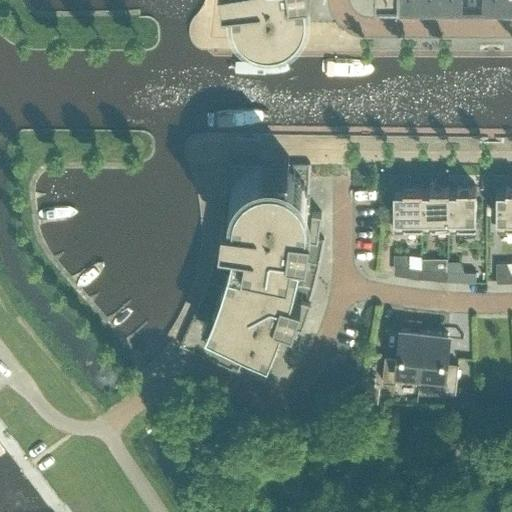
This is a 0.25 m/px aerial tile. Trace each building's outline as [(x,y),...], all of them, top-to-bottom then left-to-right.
[(224,0),(225,22),(262,22),(262,28),(288,28),(288,22),(309,22),(308,0),(224,0)] [(180,342),(234,367),(240,354),(246,342),(267,352),(282,321),(297,328),(303,314),(307,302),(311,289),(317,266),(320,251),(321,235),(316,234),(318,212),(318,209),(310,208),(312,185),(313,160),(292,160),(292,154),(266,154),(266,160),(229,160),(228,181),(226,201),(224,220),(220,240),(215,260),(209,278),(195,315),(180,342)] [(403,185),(393,186),(394,226),(403,226),(403,228),(421,228),(421,184),(403,183),(403,185)] [(506,186),(496,186),(496,214),(496,226),(506,226),(506,228),(511,228),(511,183),(506,184),(506,186)] [(422,184),(421,184),(421,228),(422,228),(422,226),(430,226),(430,228),(448,228),(448,184),(430,184),(430,186),(422,186),(422,184)] [(449,184),(448,184),(448,228),(449,228),(449,226),(457,226),(457,228),(476,228),(475,214),(476,214),(476,186),(475,186),(475,184),(457,184),(457,186),(449,186),(449,184)] [(409,264),(408,274),(420,276),(421,266),(409,264)] [(436,267),(435,277),(447,278),(448,268),(436,267)] [(464,269),(463,279),(475,279),(476,269),(464,269)] [(396,377),(419,380),(424,329),(401,326),(398,355),(384,354),(382,379),(395,380),(396,377)] [(432,387),(455,390),(458,362),(445,360),(448,332),(424,329),(419,380),(420,380),(421,373),(433,374),(432,387)]
